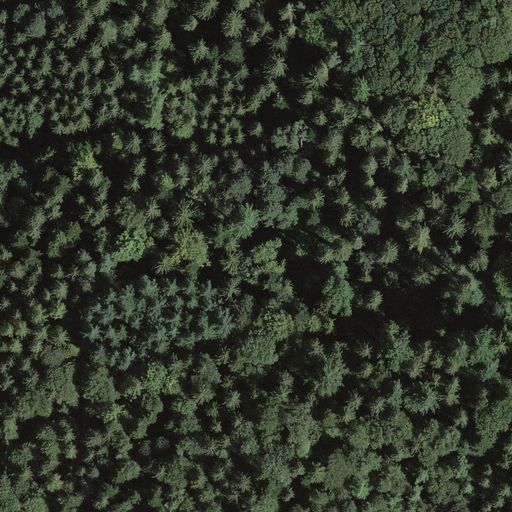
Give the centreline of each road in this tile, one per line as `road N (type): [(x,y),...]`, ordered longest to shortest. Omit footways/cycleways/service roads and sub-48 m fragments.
road 1 (track): [(285,0),(365,129),(388,203),(368,243),(329,269),(95,287),(82,312),(85,365),(130,382)]
road 2 (track): [(0,163),(89,136),(241,151),(279,132),(297,87),(292,51),(263,0)]
road 3 (track): [(511,287),(471,321),(431,339),(338,346),(248,335),(160,358),(130,382)]
road 4 (track): [(511,40),(484,77),(473,119),(503,246),(492,304)]
road 5 (track): [(288,511),(346,479),(511,452)]
road 6 (track): [(130,382),(95,424),(52,511)]
